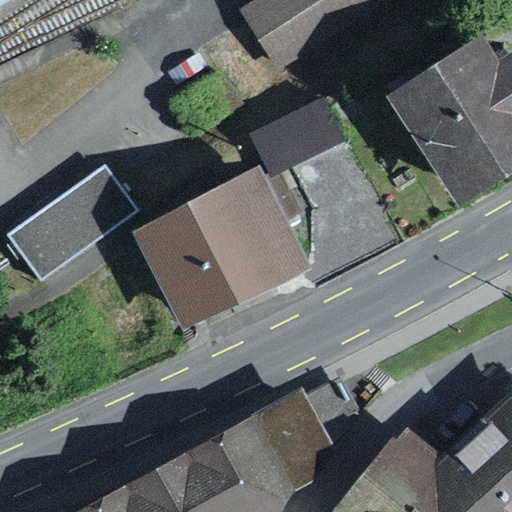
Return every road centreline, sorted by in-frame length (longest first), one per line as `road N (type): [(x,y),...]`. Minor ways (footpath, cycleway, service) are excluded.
road 1 (primary): [(0,478),(176,399),(511,228)]
road 2 (residential): [(511,347),(398,402),(309,511)]
